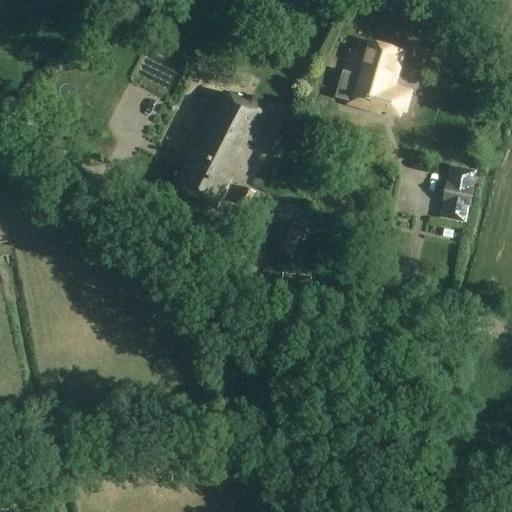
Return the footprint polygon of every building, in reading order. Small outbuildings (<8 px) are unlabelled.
[(348,100),(347,103),(381,113),(383,106),(404,112),(410,92),(393,87),(403,52),(370,42),(362,66),(364,67),(361,78),(355,76),(355,77),(344,74),(337,97),(348,100)] [(232,177),(240,181),(253,156),(242,150),(248,139),(258,145),(276,109),(255,98),(250,107),(225,93),(217,108),(210,105),(202,119),(208,126),(203,136),(194,135),(182,160),(189,163),(176,189),(216,209),(232,177)] [(476,174),(450,168),(440,221),(466,226),(476,174)] [(255,194),(244,189),(237,203),(248,208),(255,194)] [(270,252),(293,262),(307,231),(283,222),(270,252)]
